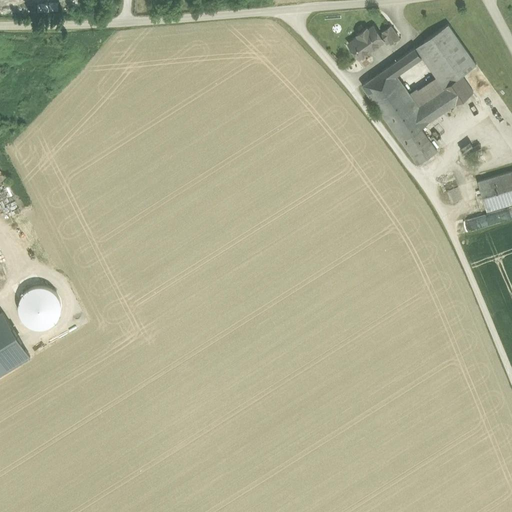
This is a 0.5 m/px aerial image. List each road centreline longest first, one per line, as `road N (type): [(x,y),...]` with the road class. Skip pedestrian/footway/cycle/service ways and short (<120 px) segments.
road 1 (unclassified): [(511,378),(446,221),(288,10)]
road 2 (unclassified): [(288,10),(0,24)]
road 3 (unclassified): [(422,0),(288,10)]
